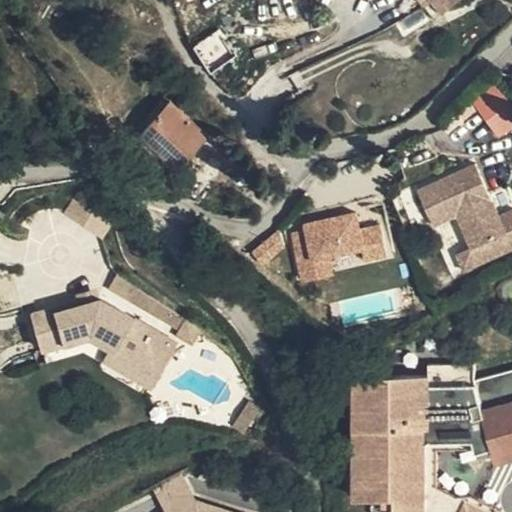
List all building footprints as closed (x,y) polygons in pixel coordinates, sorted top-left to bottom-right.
[(459,0),(419,0),(424,7),(432,1),(442,13),(459,0)] [(203,66),(226,54),(216,34),(193,45),(203,66)] [(473,98),(493,137),(511,127),(511,105),(501,84),(473,98)] [(140,133),(169,100),(164,95),(134,129),(140,133)] [(208,135),(169,100),(140,133),(165,157),(178,168),(208,135)] [(165,157),(140,133),(134,129),(130,134),(160,162),(165,157)] [(473,247),(479,263),(511,248),(511,210),(499,215),(475,164),(418,190),(434,226),(457,216),(473,247)] [(303,230),(291,233),(301,283),(335,276),(331,259),(361,253),(364,264),(386,259),(380,227),(360,231),(356,213),(302,224),(303,230)] [(277,233),(250,253),(260,266),(287,246),(277,233)] [(464,271),(479,263),(473,247),(458,254),(464,271)] [(189,349),(202,328),(114,274),(101,294),(189,349)] [(92,297),(32,314),(43,353),(90,339),(150,375),(169,341),(92,297)] [(145,384),(150,375),(115,355),(111,364),(145,384)] [(428,381),(349,383),(352,505),(380,504),(381,511),(385,511),(385,505),(391,505),(390,511),(423,511),(422,433),(429,433),(429,421),(426,421),(425,415),(430,415),(429,412),(425,412),(425,407),(429,407),(428,381)] [(511,402),(484,410),(496,454),(511,449),(511,402)] [(511,449),(496,454),(499,465),(511,462),(511,449)] [(229,511),(201,503),(184,511),(229,511)]
